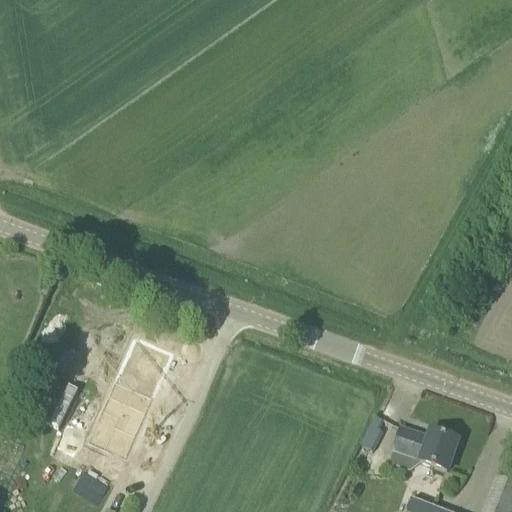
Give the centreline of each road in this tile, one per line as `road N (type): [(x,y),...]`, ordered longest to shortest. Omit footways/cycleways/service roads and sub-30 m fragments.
road 1 (tertiary): [(511,416),(231,307)]
road 2 (track): [(511,120),(410,312),(389,368)]
road 3 (tertiary): [(231,307),(0,223)]
road 4 (residential): [(127,511),(231,307)]
